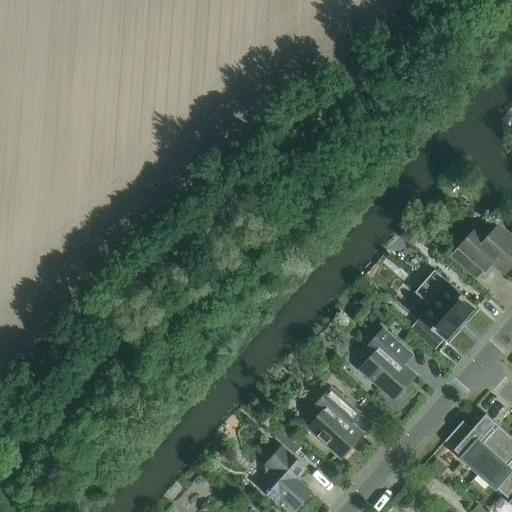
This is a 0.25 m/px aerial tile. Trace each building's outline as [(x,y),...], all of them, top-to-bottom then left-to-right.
[(458,247),(450,256),(463,268),(471,258),(478,265),(484,270),(485,270),(485,269),(493,261),(506,273),(511,266),(511,236),(498,224),(487,237),(476,227),(458,247)] [(430,305),(420,317),(446,340),(476,306),(435,269),(415,291),(430,305)] [(374,354),(360,369),(394,399),(416,375),(403,364),(413,353),(384,328),(367,347),(374,354)] [(322,412),(308,427),(342,457),(363,433),(351,422),(360,412),(332,387),(314,406),(322,412)] [(480,471),(511,436),(486,413),(472,428),(463,420),(445,440),(480,471)] [(504,493),(511,484),(511,435),(511,436),(480,471),(504,493)] [(267,476),(259,485),(277,501),(281,496),(295,509),(311,491),(297,478),(306,468),(282,446),(266,464),(267,476)] [(436,458),(429,467),(439,477),(447,468),(436,458)]
